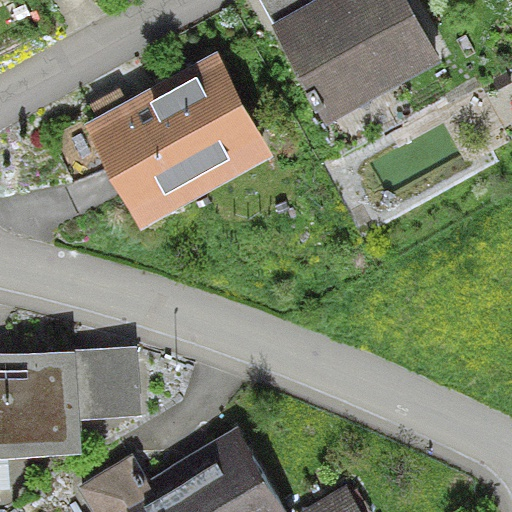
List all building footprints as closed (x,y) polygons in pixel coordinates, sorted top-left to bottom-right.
[(341,0),(291,26),(344,128),(454,71),(416,0),(341,0)] [(102,125),(159,224),(278,155),(221,56),(102,125)] [(0,475),(3,475),(1,448),(86,443),(85,415),(140,412),(136,337),(0,345),(0,475)] [(135,458),(74,493),(85,511),(277,511),(280,511),(237,435),(150,485),(135,458)] [(348,511),(337,495),(309,511),(348,511)]
